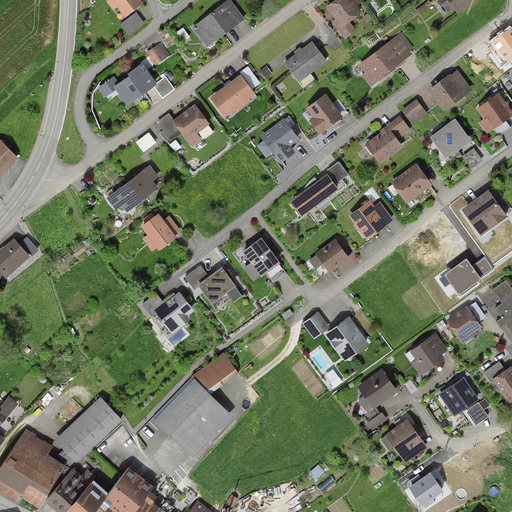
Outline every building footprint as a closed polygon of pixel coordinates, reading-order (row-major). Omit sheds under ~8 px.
[(141,3),(138,0),(113,0),(125,15),(141,3)] [(349,0),(338,0),(331,6),(344,23),(359,12),(349,0)] [(475,0),(450,0),(460,12),(475,0)] [(242,18),(229,2),(196,27),(209,43),(242,18)] [(511,56),(511,29),(495,43),(508,59),(511,56)] [(161,42),(147,52),(156,65),(170,55),(161,42)] [(403,58),(391,42),(362,65),(375,81),(403,58)] [(324,60),(311,44),(287,62),(300,79),(324,60)] [(120,85),(116,88),(127,103),(154,84),(143,69),(120,85)] [(120,85),(114,76),(98,87),(104,96),(116,88),(120,85)] [(166,77),(154,86),(163,98),(175,89),(166,77)] [(253,94),(240,77),(213,98),(225,114),(253,94)] [(450,77),(432,90),(446,108),(464,95),(450,77)] [(341,117),(325,97),(309,109),(315,118),(312,121),(321,132),(341,117)] [(510,116),(497,97),(479,109),(492,128),(510,116)] [(429,114),(416,99),(402,111),(415,126),(429,114)] [(206,123),(194,107),(176,121),(192,143),(198,138),(193,132),(206,123)] [(296,139),(283,121),(262,136),(281,161),(293,152),(287,145),(296,139)] [(470,140),(455,121),(433,137),(448,157),(470,140)] [(381,160),(400,146),(388,130),(369,144),(381,160)] [(0,143),(0,171),(14,158),(0,143)] [(429,184),(416,166),(395,182),(408,200),(429,184)] [(127,208),(155,188),(144,173),(116,193),(127,208)] [(337,189),(327,176),(292,201),(302,215),(337,189)] [(506,216),(489,193),(466,210),(482,233),(506,216)] [(384,224),(369,204),(353,216),(368,236),(384,224)] [(174,237),(158,216),(143,227),(160,248),(174,237)] [(278,263),(261,240),(245,251),(261,275),(278,263)] [(27,257),(13,241),(0,253),(0,269),(6,276),(27,257)] [(347,259),(334,241),(318,253),(331,270),(347,259)] [(493,268),(485,256),(471,266),(480,278),(493,268)] [(466,259),(444,275),(459,295),(481,279),(471,266),(466,259)] [(235,284),(221,265),(208,275),(200,266),(185,278),(193,289),(198,285),(211,302),(235,284)] [(511,290),(505,282),(494,289),(504,304),(498,308),(505,318),(499,322),(502,326),(508,322),(511,327),(511,290)] [(191,309),(179,293),(165,304),(156,292),(142,303),(152,316),(157,312),(172,332),(188,319),(184,315),(191,309)] [(289,308),(282,314),(286,319),(293,314),(289,308)] [(479,326),(467,310),(450,322),(461,338),(479,326)] [(318,313),(305,323),(315,337),(328,327),(318,313)] [(366,344),(349,320),(329,334),(346,358),(366,344)] [(425,371),(443,359),(430,341),(413,352),(425,371)] [(191,379),(208,393),(238,372),(224,353),(193,374),(191,379)] [(342,381),(333,369),(325,375),(334,387),(342,381)] [(511,398),(511,371),(510,369),(495,380),(509,401),(511,398)] [(395,391),(382,372),(361,386),(374,405),(395,391)] [(208,393),(191,379),(152,417),(191,454),(230,414),(208,393)] [(476,400),(463,380),(443,394),(456,413),(476,400)] [(101,397),(55,440),(75,462),(121,419),(101,397)] [(0,439),(23,411),(8,399),(0,408),(0,439)] [(424,447),(407,423),(389,435),(406,459),(424,447)] [(38,506),(65,464),(47,453),(51,446),(25,429),(0,468),(0,490),(15,500),(19,494),(38,506)] [(105,495),(73,469),(47,501),(60,511),(109,511),(112,508),(117,511),(212,511),(197,500),(187,511),(169,511),(153,499),(157,494),(150,489),(153,485),(139,474),(129,466),(105,495)] [(444,492),(430,473),(409,488),(422,507),(444,492)] [(232,494),(226,501),(233,506),(238,500),(232,494)]
